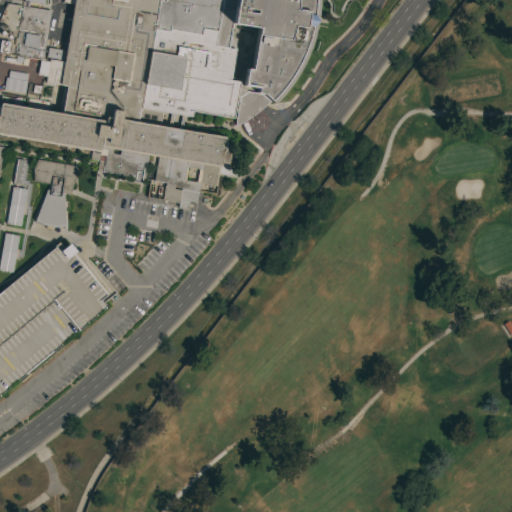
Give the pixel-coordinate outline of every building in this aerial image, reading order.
[(316,0),(316,11),(313,30),(309,44),(304,57),(297,70),(291,81),(284,90),(278,98),(272,103),(269,101),(261,109),(248,119),(234,127),(237,109),(234,108),(232,118),(192,111),(191,117),(161,112),(159,126),(224,137),(223,143),(225,143),(224,151),(228,151),(226,163),(220,162),(216,185),(199,182),(196,203),(179,200),(178,203),(161,200),(163,186),(165,186),(165,182),(153,180),(157,157),(148,155),(144,179),(97,171),(98,160),(89,158),(91,151),(0,135),(0,103),(61,113),(66,86),(45,82),(46,76),(36,75),(39,60),(48,62),(48,59),(63,61),(73,4),(62,2),(62,0),(316,0)] [(22,6),(50,10),(42,59),(14,54),(22,6)] [(11,183),(16,159),(23,160),(19,185),(11,183)] [(75,166),(75,177),(68,195),(63,194),(64,225),(53,227),(53,229),(52,230),(49,230),(47,230),(45,229),(44,227),(44,225),(40,223),(34,220),(46,189),(48,190),(49,184),(33,181),(32,170),(36,159),(75,166)] [(11,187),(26,189),(24,201),(26,202),(24,214),(21,214),(19,226),(5,224),(11,187)] [(18,235),(15,249),(18,249),(16,258),(14,258),(12,272),(0,270),(0,251),(3,233),(18,235)] [(0,291),(58,243),(61,246),(68,240),(75,249),(71,252),(105,294),(98,300),(104,308),(0,395),(0,291)]
